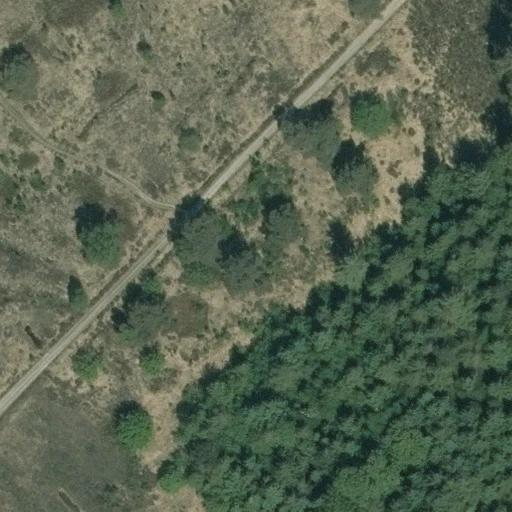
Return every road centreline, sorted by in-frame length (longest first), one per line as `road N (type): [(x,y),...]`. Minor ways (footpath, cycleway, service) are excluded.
road 1 (track): [(404,0),(178,219)]
road 2 (track): [(178,219),(0,406)]
